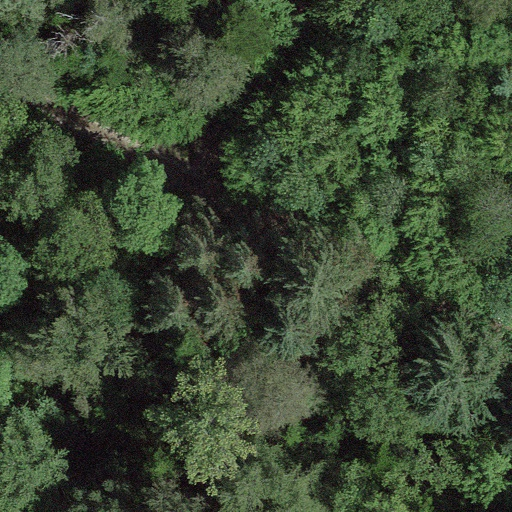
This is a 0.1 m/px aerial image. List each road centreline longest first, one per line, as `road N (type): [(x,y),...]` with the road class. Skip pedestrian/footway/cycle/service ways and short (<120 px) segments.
road 1 (track): [(200,195),(36,511)]
road 2 (track): [(200,195),(511,356)]
road 3 (track): [(0,86),(200,195)]
road 4 (track): [(200,195),(300,0)]
